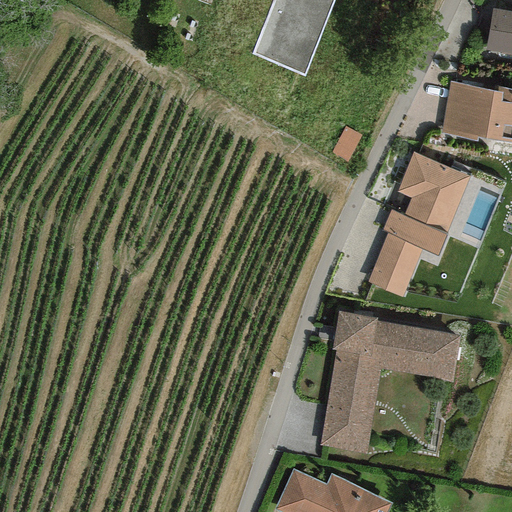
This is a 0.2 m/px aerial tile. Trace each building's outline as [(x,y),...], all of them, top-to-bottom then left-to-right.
[(271,0),(249,55),(301,76),(331,0),(271,0)] [(511,12),(492,9),(485,51),(511,55),(511,12)] [(494,91),(450,83),(440,134),(476,141),(477,137),(511,142),(511,89),(494,87),(494,91)] [(469,177),(412,153),(396,192),(410,198),(402,215),(390,210),(381,232),(387,234),(420,248),(437,255),(469,177)] [(420,248),(387,234),(367,283),(400,297),(420,248)] [(376,318),(337,312),(331,350),(335,351),(318,446),(365,454),(380,369),(451,381),(459,336),(375,321),(376,318)] [(387,511),(391,503),(330,475),(326,484),(293,469),(274,509),(280,511),(387,511)]
